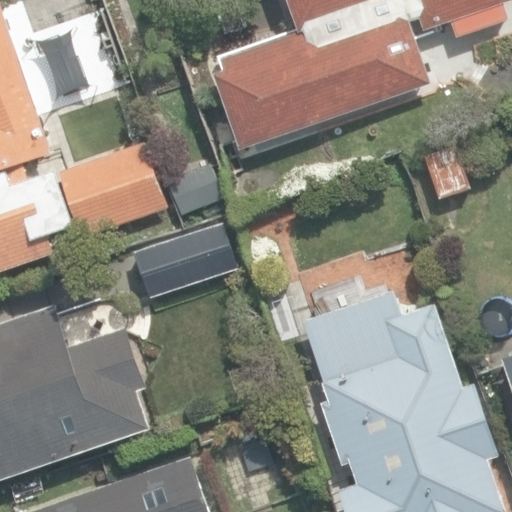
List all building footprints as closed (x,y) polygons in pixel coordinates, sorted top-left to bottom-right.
[(0,0),(0,273),(91,246),(85,234),(170,206),(149,143),(58,173),(41,161),(55,151),(2,0),(0,0)] [(218,77),(242,148),(263,141),(433,82),(411,20),(422,16),(426,29),(454,20),(459,35),(509,18),(503,1),(504,0),(290,0),(302,32),(263,45),(225,58),(228,69),(218,77)] [(425,153),(440,197),(472,187),(457,142),(425,153)] [(140,250),(155,297),(237,271),(222,224),(140,250)] [(506,511),(507,511),(489,456),(500,452),(479,383),(465,387),(438,302),(403,313),(395,289),(304,318),(330,399),(323,401),(342,462),(352,459),(359,481),(342,487),(349,511),(506,511)] [(0,482),(154,429),(141,391),(154,387),(132,326),(75,346),(61,304),(0,325),(0,482)] [(216,511),(196,454),(35,511),(216,511)]
